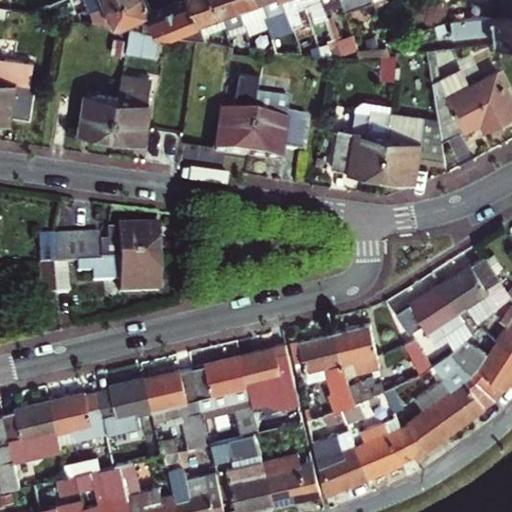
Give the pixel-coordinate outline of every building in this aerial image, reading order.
[(118,0),(89,0),(94,10),(110,3),(118,0)] [(118,0),(110,3),(94,10),(99,24),(119,26),(155,12),(150,0),(118,0)] [(211,43),(209,38),(194,0),(187,0),(155,12),(119,26),(126,27),(130,28),(151,34),(153,23),(159,22),(163,32),(172,34),(187,28),(191,41),(211,43)] [(227,21),(219,0),(194,0),(209,38),(227,32),(233,29),(230,20),(227,21)] [(239,0),(219,0),(227,21),(230,20),(233,29),(227,32),(228,35),(249,27),(246,18),(239,0)] [(261,0),(239,0),(246,18),(249,27),(250,30),(252,33),(272,26),(271,24),(268,25),(267,24),(266,20),(269,18),(261,0)] [(295,26),(285,0),(261,0),(269,18),(266,20),(267,24),(268,25),(271,24),(272,26),(276,37),(297,29),(295,26)] [(305,0),(285,0),(295,26),(306,22),(301,7),(307,5),(305,0)] [(305,0),(307,5),(313,3),(320,22),(332,17),(325,0),(305,0)] [(355,0),(344,0),(349,10),(355,8),(352,1),(355,0)] [(477,47),(511,43),(511,11),(491,12),(450,24),(452,36),(476,36),(477,47)] [(332,17),(339,37),(343,35),(335,16),(332,17)] [(161,36),(151,34),(130,28),(128,44),(126,56),(157,60),(161,36)] [(357,34),(340,40),(346,56),(363,50),(363,49),(357,34)] [(323,47),(325,53),(335,54),(346,56),(340,40),(323,47)] [(317,53),(325,53),(323,47),(322,44),(314,47),(317,53)] [(391,47),(363,49),(363,50),(366,57),(368,58),(386,56),(395,55),(391,47)] [(0,50),(0,119),(13,121),(14,115),(35,118),(39,84),(34,83),(38,57),(0,50)] [(431,81),(435,100),(448,94),(450,98),(470,88),(463,74),(477,66),(469,50),(454,57),(459,67),(431,81)] [(400,67),(402,55),(395,55),(386,56),(383,78),(397,80),(398,76),(389,75),(390,66),(400,67)] [(418,60),(404,57),(402,70),(416,72),(418,60)] [(398,76),(400,67),(390,66),(389,75),(398,76)] [(250,152),(259,90),(261,74),(243,71),(237,112),(226,110),(220,148),(250,152)] [(440,129),(443,142),(467,131),(468,132),(483,125),(498,118),(502,126),(511,121),(511,99),(498,73),(470,88),(450,98),(448,94),(435,100),(437,112),(440,129)] [(123,76),(122,84),(115,135),(146,139),(155,80),(123,76)] [(115,135),(122,84),(101,82),(99,93),(90,91),(84,131),(115,135)] [(291,95),(259,90),(250,152),(282,157),(283,145),(304,148),(309,113),(289,109),(291,95)] [(343,127),(337,165),(383,172),(389,133),(391,122),(394,106),(394,101),(370,97),(361,104),(358,129),(343,127)] [(437,112),(394,106),(391,122),(389,133),(383,172),(416,176),(419,158),(447,161),(443,142),(440,129),(437,112)] [(498,118),(483,125),(487,134),(502,126),(498,118)] [(329,156),(320,155),(319,162),(328,163),(329,156)] [(62,237),(62,263),(74,263),(78,263),(159,261),(159,229),(109,229),(109,241),(100,241),(101,234),(62,233),(62,237)] [(62,263),(62,237),(47,237),(47,264),(62,263)] [(120,290),(158,291),(159,261),(78,263),(78,274),(91,274),(92,283),(120,283),(120,290)] [(471,268),(440,289),(457,315),(467,309),(476,304),(483,315),(497,307),(489,295),(500,287),(483,261),(471,268)] [(47,264),(40,264),(42,296),(63,295),(62,263),(47,264)] [(62,263),(63,295),(75,294),(74,263),(62,263)] [(500,287),(489,295),(497,307),(503,304),(507,300),(500,287)] [(428,334),(457,315),(440,289),(398,315),(409,332),(422,324),(428,334)] [(476,304),(467,309),(474,321),(483,315),(476,304)] [(489,346),(491,348),(511,359),(511,311),(509,317),(503,314),(496,326),(500,328),(489,346)] [(457,315),(428,334),(432,340),(443,334),(450,345),(469,334),(457,315)] [(369,324),(333,332),(341,363),(353,360),(356,371),(380,365),(377,355),(369,324)] [(341,363),(333,332),(289,343),(292,357),(301,354),(305,372),(312,371),(324,368),(332,399),(320,404),(302,410),(304,420),(312,417),(334,410),(351,403),(348,393),(346,386),(341,363)] [(399,338),(410,372),(421,364),(408,335),(399,338)] [(476,338),(470,349),(485,358),(491,348),(489,346),(476,338)] [(280,344),(238,355),(249,398),(250,403),(291,393),(290,388),(280,344)] [(511,375),(511,359),(491,348),(485,358),(470,349),(468,350),(464,345),(450,357),(470,380),(490,404),(504,389),(511,375)] [(490,404),(470,380),(450,357),(444,350),(439,353),(421,364),(437,387),(444,398),(432,406),(415,417),(398,428),(393,431),(408,459),(423,451),(449,433),(485,408),(490,404)] [(238,355),(190,366),(201,416),(235,407),(237,413),(242,435),(248,434),(257,432),(255,425),(251,410),(250,403),(249,398),(238,355)] [(190,366),(144,377),(152,410),(163,406),(165,417),(167,424),(180,420),(185,441),(205,436),(202,422),(201,416),(190,366)] [(324,368),(312,371),(320,404),(332,399),(324,368)] [(106,435),(140,428),(138,414),(152,410),(144,377),(95,389),(106,435)] [(371,379),(346,386),(348,393),(351,403),(374,395),(380,391),(379,383),(373,385),(371,379)] [(432,406),(444,398),(437,387),(424,395),(432,406)] [(60,447),(106,435),(95,389),(49,400),(60,447)] [(380,391),(374,395),(385,416),(393,412),(382,390),(380,391)] [(250,403),(251,410),(292,400),(291,393),(250,403)] [(432,406),(424,395),(408,406),(415,417),(432,406)] [(12,413),(1,415),(9,447),(13,464),(61,453),(60,447),(49,400),(11,409),(12,413)] [(351,403),(334,410),(338,420),(339,424),(356,417),(351,403)] [(165,417),(163,406),(152,410),(154,420),(165,417)] [(237,413),(235,407),(201,416),(202,422),(237,413)] [(338,420),(334,410),(312,417),(317,428),(338,420)] [(297,422),(295,414),(255,425),(257,432),(268,429),(297,422)] [(0,491),(1,494),(19,489),(13,464),(9,447),(1,415),(0,415),(0,491)] [(357,448),(349,451),(360,479),(396,465),(408,459),(393,431),(386,418),(351,431),(357,448)] [(308,441),(319,494),(360,479),(349,451),(341,428),(308,441)] [(175,438),(159,442),(162,455),(178,451),(175,438)] [(230,459),(225,440),(205,445),(210,464),(230,459)] [(180,461),(178,451),(162,455),(158,456),(161,467),(180,461)] [(255,465),(265,507),(312,495),(306,464),(294,467),(291,456),(255,465)] [(253,458),(218,467),(219,472),(255,463),(253,458)] [(94,460),(65,467),(67,478),(71,477),(97,471),(94,460)] [(255,465),(255,463),(219,472),(229,511),(243,511),(265,507),(255,465)] [(125,464),(114,467),(124,511),(172,511),(168,495),(150,499),(147,488),(132,492),(125,464)] [(78,507),(79,511),(124,511),(114,467),(97,471),(71,477),(73,488),(88,485),(92,503),(78,507)] [(162,471),(168,495),(172,511),(218,511),(213,480),(211,472),(183,479),(180,467),(162,471)] [(71,477),(67,478),(51,482),(55,498),(75,493),(73,488),(71,477)] [(34,511),(33,511),(79,511),(78,507),(77,501),(34,511)]
